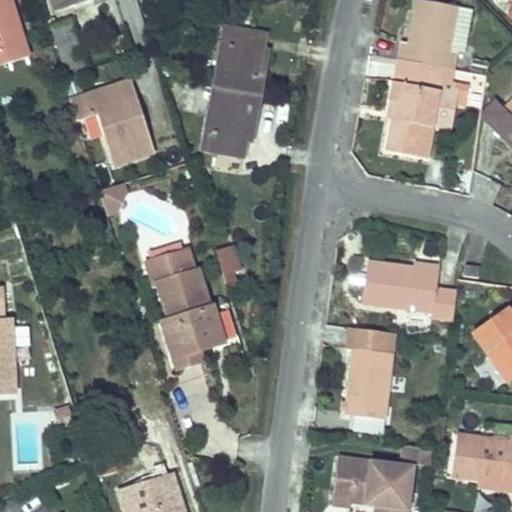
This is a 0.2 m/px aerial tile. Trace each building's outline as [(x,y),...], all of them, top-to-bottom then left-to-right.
[(0,0),(0,54),(3,56),(6,64),(28,57),(20,32),(13,34),(9,23),(16,21),(9,0),(0,0)] [(48,0),(52,11),(86,0),(48,0)] [(398,42),(396,59),(441,68),(449,70),(452,53),(445,51),(453,12),(454,8),(419,0),(414,0),(407,43),(398,42)] [(452,53),(461,54),(469,15),(453,12),(445,51),(452,53)] [(68,20),(49,25),(65,76),(84,70),(68,20)] [(249,140),(253,118),(249,117),(256,71),(261,72),(265,51),(260,50),(262,34),(221,26),(201,147),(241,155),(244,140),(249,140)] [(441,68),(396,59),(387,98),(395,100),(390,119),(383,148),(423,156),(430,123),(448,126),(452,104),(463,106),(466,88),(438,82),(441,68)] [(249,117),(253,118),(261,72),(256,71),(249,117)] [(130,81),(101,90),(107,111),(137,101),(130,81)] [(101,90),(68,101),(75,123),(96,116),(113,166),(154,153),(137,101),(107,111),(101,90)] [(499,109),(511,121),(511,95),(500,107),(499,109)] [(387,98),(384,118),(390,119),(395,100),(387,98)] [(494,101),(479,116),(511,148),(511,121),(499,109),(500,107),(494,101)] [(106,214),(116,210),(125,193),(122,182),(98,190),(106,214)] [(239,270),(231,245),(215,250),(223,275),(232,272),(239,270)] [(190,251),(151,264),(147,265),(154,288),(158,286),(198,274),(190,251)] [(412,263),(411,270),(436,274),(437,267),(412,263)] [(436,274),(411,270),(366,264),(360,304),(431,315),(430,320),(450,323),(453,294),(434,291),(436,274)] [(463,267),(461,277),(474,279),(475,268),(463,267)] [(237,285),(232,272),(223,275),(227,288),(237,285)] [(198,274),(158,286),(170,323),(163,325),(178,373),(203,365),(199,354),(228,345),(226,339),(219,317),(217,309),(212,310),(200,273),(198,274)] [(0,298),(0,394),(16,394),(11,319),(1,319),(0,298)] [(511,320),(504,309),(470,334),(505,383),(511,377),(511,320)] [(223,316),(219,317),(226,339),(230,337),(223,316)] [(393,335),(348,328),(344,350),(351,351),(344,415),(383,420),(393,335)] [(128,367),(142,415),(163,409),(150,361),(128,367)] [(449,479),(475,482),(501,486),(500,493),(511,495),(511,434),(507,434),(505,442),(455,435),(449,479)] [(106,446),(91,451),(101,482),(116,477),(106,446)] [(401,447),(399,463),(430,468),(433,451),(401,447)] [(347,502),(374,505),(382,506),(381,511),(403,511),(409,469),(336,459),(330,505),(347,507),(347,502)] [(180,511),(170,478),(165,480),(160,466),(150,469),(154,483),(118,495),(123,511),(180,511)] [(475,482),(474,490),(500,493),(501,486),(475,482)]
